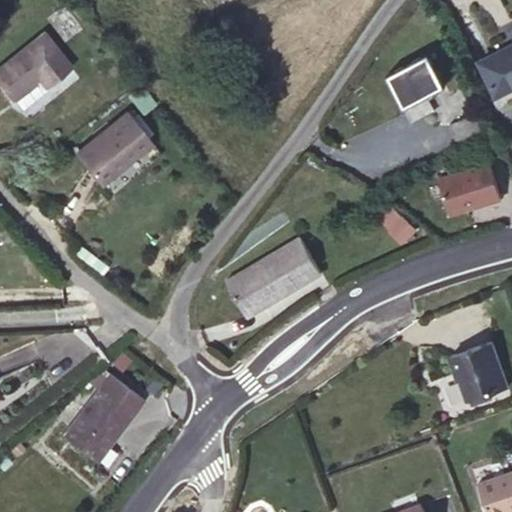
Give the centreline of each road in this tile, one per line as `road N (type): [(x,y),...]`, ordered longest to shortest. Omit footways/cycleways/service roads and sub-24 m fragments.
road 1 (residential): [(173,342),(192,278),(391,0)]
road 2 (tertiary): [(216,410),(261,366),(355,301),(453,257),(511,243)]
road 3 (residential): [(0,197),(107,307),(173,342)]
